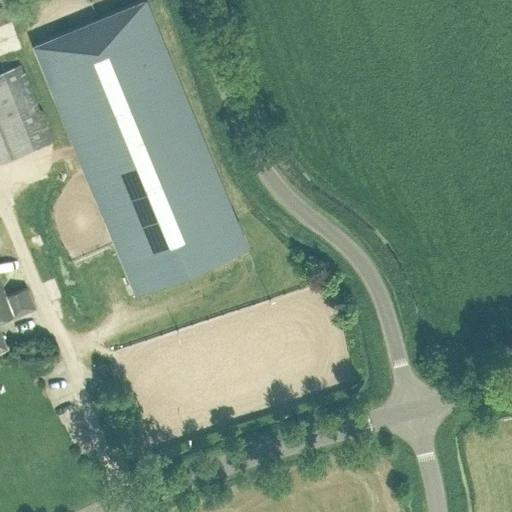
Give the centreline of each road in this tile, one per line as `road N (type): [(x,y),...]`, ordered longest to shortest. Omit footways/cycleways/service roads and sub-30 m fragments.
road 1 (unclassified): [(412,407),(380,292),(359,256),(257,162),(197,0)]
road 2 (tertiary): [(102,511),(237,458),(412,407)]
